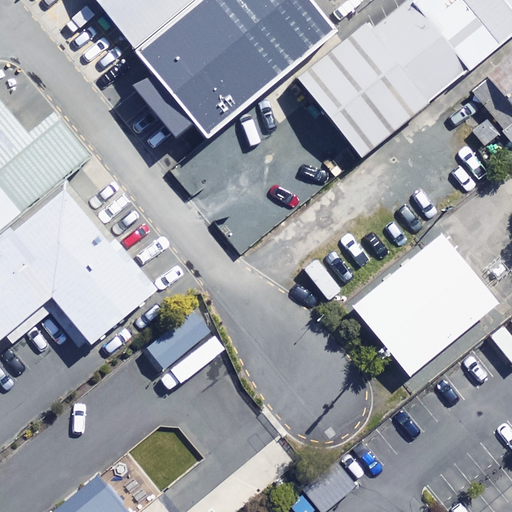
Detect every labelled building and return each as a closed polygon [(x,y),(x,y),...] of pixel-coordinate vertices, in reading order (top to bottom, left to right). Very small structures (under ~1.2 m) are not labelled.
[(88,0),(131,51),(193,0),(88,0)] [(305,0),(193,0),(131,51),(201,137),(332,32),(305,0)] [(511,35),(511,0),(410,0),(410,1),(467,71),(511,35)] [(359,158),(467,71),(410,1),(372,31),(363,19),(292,76),(359,158)] [(511,54),(469,91),(511,140),(511,54)] [(0,230),(62,179),(89,157),(52,113),(25,135),(0,104),(0,230)] [(0,230),(0,353),(55,307),(88,345),(155,289),(62,179),(0,230)] [(497,304),(439,234),(352,307),(409,377),(497,304)] [(142,348),(159,372),(208,337),(191,313),(142,348)] [(312,511),(324,511),(353,491),(334,466),(298,492),(312,511)] [(125,511),(95,475),(48,511),(125,511)]
